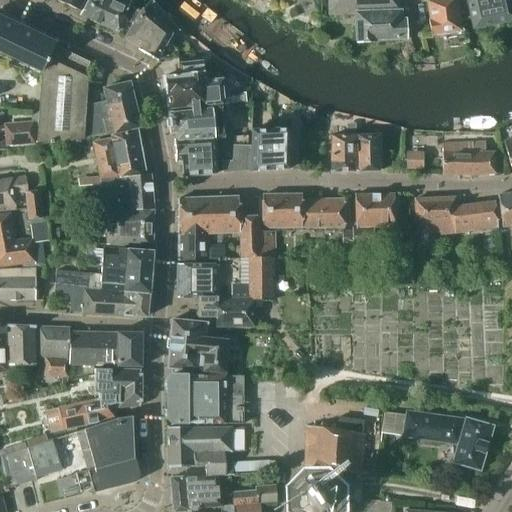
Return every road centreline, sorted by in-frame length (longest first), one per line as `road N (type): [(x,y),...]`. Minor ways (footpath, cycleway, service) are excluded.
road 1 (residential): [(161,187),(511,180)]
road 2 (residential): [(0,0),(138,73),(161,187)]
road 3 (residential): [(155,326),(154,482),(142,511)]
road 4 (residential): [(155,326),(0,315)]
road 5 (residential): [(161,187),(155,326)]
